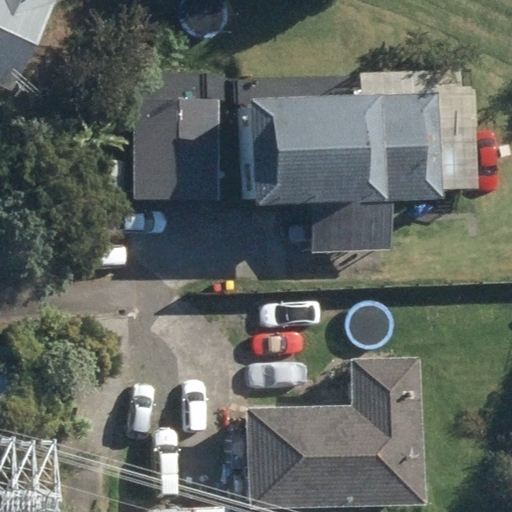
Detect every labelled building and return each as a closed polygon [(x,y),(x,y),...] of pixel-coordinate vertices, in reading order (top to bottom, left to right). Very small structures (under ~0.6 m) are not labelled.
[(0,0),(0,84),(15,92),(59,0),(0,0)] [(312,203),(313,255),(395,253),(393,203),(445,201),(444,192),(479,191),(477,89),(463,89),(463,69),(360,72),(360,96),(253,97),(255,203),(312,203)] [(179,207),(210,207),(210,201),(219,201),(222,102),(138,101),(135,200),(179,202),(179,207)] [(0,349),(0,402),(12,402),(10,349),(0,349)] [(248,409),(250,510),(427,505),(424,359),(355,361),(355,406),(248,409)]
